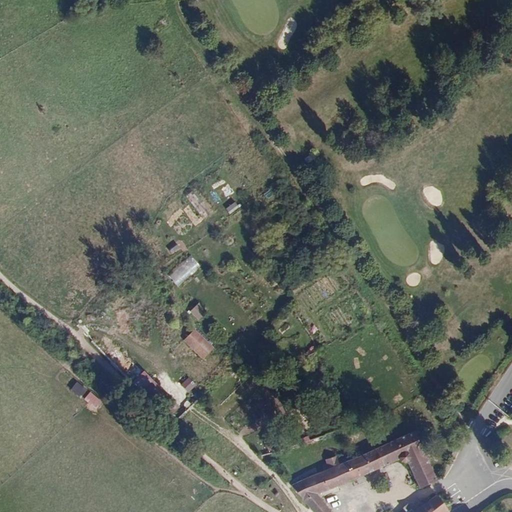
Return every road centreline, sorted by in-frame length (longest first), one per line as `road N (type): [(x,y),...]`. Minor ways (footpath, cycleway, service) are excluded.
road 1 (track): [(469,439),(175,13),(179,0)]
road 2 (track): [(277,511),(0,274)]
road 3 (track): [(301,511),(233,437),(104,326),(89,325),(76,337)]
road 4 (residential): [(473,502),(465,475),(469,439),(511,380)]
